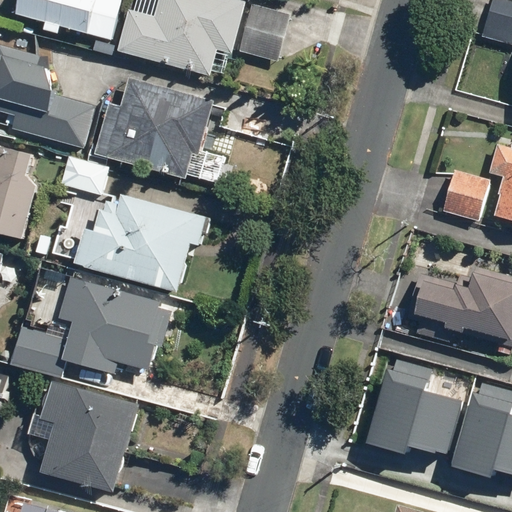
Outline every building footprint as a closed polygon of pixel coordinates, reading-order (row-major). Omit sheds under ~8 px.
[(22,0),(19,15),(114,39),(124,0),(22,0)] [(122,51),(212,76),(219,50),(235,54),(250,3),(239,0),(163,0),(159,17),(134,10),(122,51)] [(493,0),(483,37),(511,45),(511,1),(507,0),(493,0)] [(241,51),(280,61),(291,14),(253,5),(241,51)] [(0,96),(20,102),(14,129),(86,147),(97,106),(42,92),(51,59),(8,48),(0,79),(0,96)] [(97,154),(187,179),(194,153),(201,155),(216,101),(131,78),(123,107),(111,104),(97,154)] [(224,161),(263,172),(274,136),(234,125),(224,161)] [(0,149),(0,232),(28,240),(50,158),(1,145),(0,149)] [(511,148),(499,145),(491,172),(506,176),(495,215),(511,219),(511,148)] [(63,184),(101,194),(109,167),(70,156),(63,184)] [(445,211),(481,221),(492,180),(456,170),(445,211)] [(76,264),(178,292),(192,242),(201,245),(208,217),(124,194),(121,203),(108,199),(105,210),(100,208),(94,231),(86,228),(76,264)] [(0,282),(8,255),(0,252),(0,282)] [(408,329),(505,360),(511,337),(511,273),(493,268),(488,283),(428,264),(408,329)] [(13,363),(60,377),(65,359),(116,374),(120,362),(151,371),(169,310),(160,308),(162,302),(73,276),(61,318),(75,322),(69,339),(24,326),(13,363)] [(392,350),(370,438),(414,449),(415,443),(455,453),(469,397),(431,388),(437,361),(392,350)] [(511,381),(480,374),(458,462),(502,472),(503,466),(511,468),(511,381)] [(45,472),(118,492),(142,403),(55,380),(44,417),(59,421),(45,472)] [(23,511),(68,511),(27,501),(23,511)]
